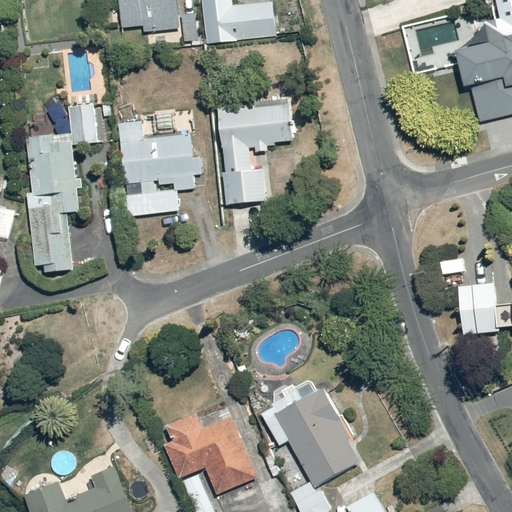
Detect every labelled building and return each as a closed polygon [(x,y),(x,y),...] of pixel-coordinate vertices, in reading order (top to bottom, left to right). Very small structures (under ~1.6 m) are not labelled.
[(123,0),(126,26),(147,25),(148,31),(182,29),(180,0),(123,0)] [(204,0),(205,13),(186,14),(187,44),(241,43),(241,38),(277,37),(276,1),(237,2),(236,0),(204,0)] [(511,12),(490,18),(461,49),(469,85),(473,84),(482,123),(511,115),(511,12)] [(224,147),(227,147),(228,204),(269,203),(268,168),(254,168),(254,145),(259,145),(259,151),(273,151),(273,144),(296,144),(295,98),(224,99),(224,147)] [(76,131),(31,135),(36,190),(31,191),(38,262),(47,262),(48,271),(77,268),(72,212),(84,211),(82,189),(86,189),(85,178),(80,179),(77,143),(102,141),(99,104),(74,106),(76,131)] [(147,121),(122,123),(128,183),(143,182),(144,193),(131,194),(133,216),(183,211),(181,190),(196,188),(195,176),(206,175),(204,158),(197,158),(195,132),(149,137),(147,121)] [(0,236),(12,240),(20,210),(3,205),(9,182),(0,179),(0,236)] [(501,282),(463,283),(463,332),(500,332),(500,326),(511,325),(511,306),(501,307),(501,282)] [(271,397),(276,406),(266,411),(285,445),(292,441),(315,481),(293,493),(303,511),(332,511),(335,510),(321,484),(366,459),(327,388),(302,402),(293,385),(271,397)] [(201,407),(170,422),(177,437),(167,442),(200,511),(218,511),(200,473),(210,468),(222,492),(226,490),(234,505),(258,493),(251,479),(264,473),(236,414),(210,426),(201,407)] [(70,499),(62,481),(30,495),(37,511),(140,511),(120,466),(95,477),(99,486),(70,499)] [(389,511),(377,491),(351,507),(353,511),(389,511)]
